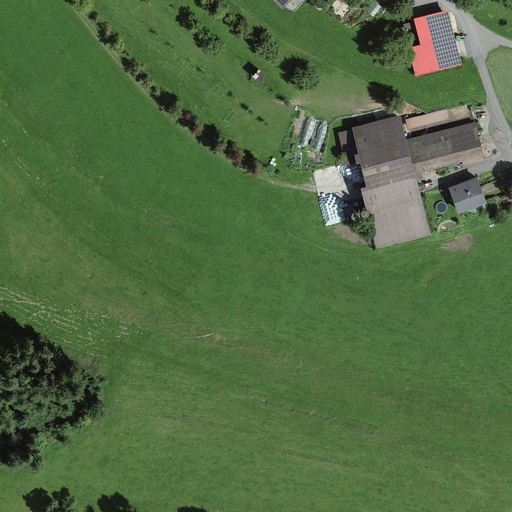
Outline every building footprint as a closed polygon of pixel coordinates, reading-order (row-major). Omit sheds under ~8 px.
[(267,0),(276,9),(284,0),(267,0)] [(448,8),(448,6),(426,12),(415,15),(421,40),(409,44),(417,74),(462,62),(448,8)] [(447,110),(406,119),(408,130),(449,120),(447,110)] [(377,245),(431,232),(420,187),(400,112),(353,124),(353,127),(338,131),(346,163),(361,160),(366,180),(361,181),(364,192),(377,245)] [(474,123),(414,137),(423,173),(482,159),(474,123)] [(483,204),(472,178),(445,189),(456,215),(483,204)]
